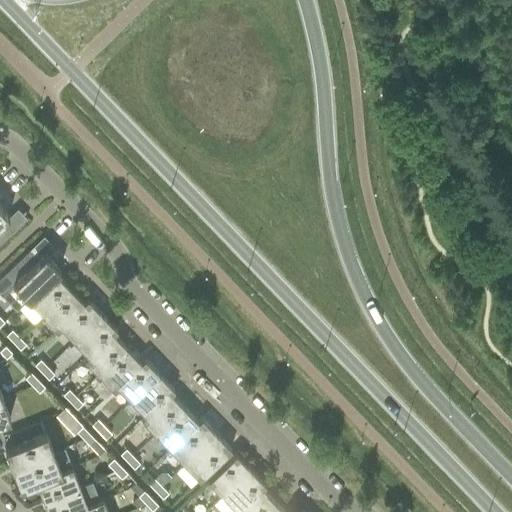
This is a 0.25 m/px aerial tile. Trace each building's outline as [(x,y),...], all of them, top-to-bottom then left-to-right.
[(2,222),(8,216),(0,207),(0,243),(12,232),(2,222)] [(44,253),(38,259),(29,249),(0,276),(0,293),(2,296),(13,285),(27,299),(59,269),(44,253)] [(56,273),(60,270),(59,269),(27,299),(42,314),(70,288),(56,273)] [(87,298),(83,302),(70,288),(42,314),(56,329),(88,299),(87,298)] [(74,341),(102,314),(88,299),(56,329),(56,330),(60,326),(74,341)] [(84,359),(116,329),(102,314),(74,341),(87,355),(83,358),(84,359)] [(13,342),(18,336),(12,329),(6,335),(13,342)] [(113,333),(117,329),(116,329),(84,359),(99,374),(127,347),(113,333)] [(20,349),(25,344),(18,336),(13,342),(20,349)] [(0,352),(6,358),(12,353),(5,345),(0,349),(0,352)] [(144,358),(140,361),(127,347),(99,374),(113,389),(145,359),(144,358)] [(41,372),(47,366),(40,359),(34,365),(41,372)] [(131,400),(159,373),(145,359),(113,389),(114,390),(117,386),(131,400)] [(48,379),(54,373),(47,366),(41,372),(48,379)] [(32,385),(37,379),(30,372),(25,378),(32,385)] [(141,419),(173,388),(159,373),(131,400),(144,414),(141,418),(141,419)] [(39,392),(44,387),(37,379),(32,385),(39,392)] [(170,392),(174,389),(173,388),(141,419),(156,433),(184,407),(170,392)] [(70,402),(76,396),(68,389),(63,394),(70,402)] [(76,409),(82,403),(76,396),(70,402),(76,409)] [(0,422),(10,418),(2,398),(0,398),(0,422)] [(201,417),(197,421),(184,407),(156,433),(170,448),(202,418),(201,417)] [(98,432),(104,426),(97,418),(91,424),(98,432)] [(202,418),(170,448),(184,463),(188,460),(216,433),(202,418)] [(12,468),(53,452),(40,420),(7,433),(11,445),(4,448),(12,468)] [(83,439),(89,433),(82,426),(76,431),(83,439)] [(105,439),(111,433),(104,426),(98,432),(105,439)] [(89,433),(83,439),(90,446),(99,455),(104,449),(96,440),(89,433)] [(188,460),(184,463),(198,478),(199,479),(203,475),(231,449),(216,433),(188,460)] [(127,461),(132,455),(126,448),(120,454),(127,461)] [(53,452),(12,468),(20,488),(72,467),(71,466),(69,467),(61,449),(53,452)] [(222,495),(250,468),(235,453),(207,480),(222,495)] [(134,468),(139,463),(132,455),(127,461),(134,468)] [(114,471),(120,465),(113,458),(107,464),(114,471)] [(121,478),(127,473),(120,465),(114,471),(121,478)] [(43,501),(79,486),(72,467),(20,488),(36,482),(43,501)] [(234,511),(264,483),(250,468),(222,495),(236,509),(232,511),(234,511)] [(154,478),(148,484),(155,491),(161,485),(154,478)] [(79,486),(43,501),(47,511),(69,511),(102,499),(102,498),(95,501),(88,483),(79,486)] [(261,488),(265,484),(264,483),(234,511),(264,511),(275,502),(261,488)] [(162,498),(168,493),(161,485),(155,491),(162,498)] [(145,503),(151,497),(144,490),(138,496),(145,503)] [(152,510),(158,505),(151,497),(145,503),(152,510)] [(107,511),(102,499),(69,511),(107,511)] [(284,511),(275,502),(264,511),(284,511)]
